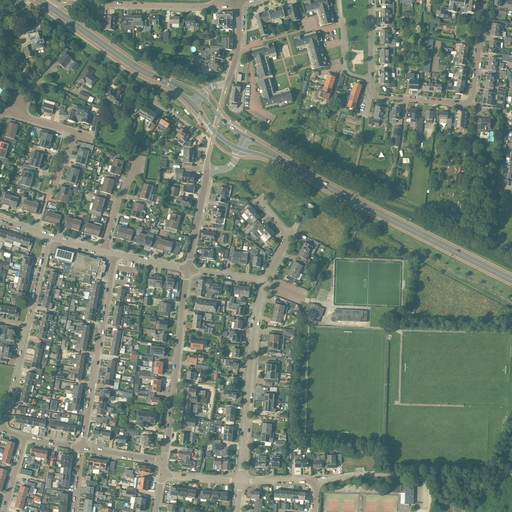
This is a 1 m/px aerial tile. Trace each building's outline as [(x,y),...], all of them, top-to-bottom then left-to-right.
[(316,0),(305,3),(307,13),(316,11),(317,10),(319,11),(323,26),(334,23),(333,18),(331,18),(328,7),(332,6),(330,0),(316,0)] [(389,0),(380,0),(381,5),(388,6),(388,8),(394,8),(394,3),(389,3),(389,0)] [(450,13),(456,13),(457,8),(461,9),(462,9),(464,9),(465,1),(461,0),(450,0),(449,8),(442,7),(441,17),(450,18),(450,13)] [(501,19),(502,15),(503,9),(500,9),(501,0),(494,0),(493,6),(494,6),(493,9),(497,10),(499,11),(498,18),(501,19)] [(511,0),(508,0),(506,10),(503,9),(502,15),(505,16),(506,11),(511,11),(511,0)] [(457,8),(456,13),(461,14),(461,16),(467,17),(468,14),(473,15),(475,2),(469,1),(469,3),(465,2),(465,1),(464,9),(462,9),(461,9),(457,8)] [(295,5),(255,16),(261,37),(268,35),(265,24),(271,22),(274,21),(276,22),(275,23),(276,25),(282,24),(281,21),(282,19),(285,18),(290,17),(292,23),(299,21),(295,5)] [(380,18),(389,18),(389,14),(394,14),(394,8),(388,8),(388,11),(381,11),(380,18)] [(225,14),(225,19),(225,20),(225,21),(224,21),(224,25),(225,25),(225,27),(222,27),(222,30),(233,29),(232,13),(225,14)] [(225,14),(216,14),(217,27),(220,27),(220,30),(222,30),(222,27),(225,27),(225,25),(224,25),(224,21),(225,21),(225,20),(225,19),(225,14)] [(101,25),(101,28),(103,28),(103,30),(107,30),(114,31),(115,21),(116,21),(116,19),(115,19),(115,17),(102,16),(98,16),(98,17),(97,25),(101,25)] [(134,16),(127,16),(127,17),(125,17),(124,27),(122,27),(122,34),(125,34),(127,34),(127,27),(129,27),(129,23),(134,23),(134,16)] [(134,16),(134,23),(134,26),(140,27),(140,28),(143,28),(143,27),(143,22),(141,22),(142,17),(134,16)] [(149,17),(149,25),(149,27),(146,27),(146,33),(151,33),(152,25),(159,25),(159,24),(160,24),(160,21),(159,21),(159,17),(149,17)] [(170,17),(169,24),(168,24),(168,29),(172,29),(172,24),(179,25),(179,18),(170,17)] [(186,26),(194,26),(194,28),(198,28),(198,22),(194,22),(195,18),(194,18),(194,19),(191,19),(191,18),(186,18),(186,26)] [(389,18),(380,18),(380,25),(388,25),(387,28),(394,28),(394,23),(389,23),(389,18)] [(380,38),(389,38),(389,34),(394,34),(394,28),(387,28),(387,31),(380,31),(380,38)] [(24,48),(27,59),(36,56),(35,50),(44,48),(43,44),(44,44),(45,42),(44,39),(42,39),(40,31),(33,33),(31,32),(29,33),(28,34),(27,34),(30,46),(24,48)] [(294,39),(297,49),(306,46),(307,45),(308,46),(308,47),(314,69),(326,66),(324,61),(326,61),(325,58),(324,58),(322,53),(323,53),(321,47),(319,48),(318,43),(322,41),(320,32),(315,33),(309,35),(309,36),(305,37),(305,36),(294,39)] [(210,44),(210,48),(221,49),(221,50),(232,50),(233,38),(224,38),(224,43),(221,43),(221,44),(217,43),(217,45),(210,44)] [(389,38),(380,38),(380,45),(387,45),(387,48),(396,48),(399,47),(399,43),(396,43),(389,43),(389,38)] [(456,52),(467,53),(468,47),(464,47),(465,45),(458,43),(456,52)] [(260,88),(266,108),(287,102),(287,104),(292,102),(289,91),(275,95),(274,96),(272,95),(273,94),(268,77),(270,76),(265,59),(265,58),(266,56),(267,57),(276,55),(273,45),(252,50),(258,70),(256,71),(258,75),(257,76),(258,80),(260,79),(261,82),(258,83),(259,88),(260,88)] [(63,56),(58,63),(64,69),(68,64),(71,67),(70,68),(74,71),(79,65),(75,62),(75,63),(72,60),(65,54),(69,50),(65,48),(60,54),(63,56)] [(380,58),(389,58),(389,54),(394,54),(395,48),(396,48),(387,48),(387,51),(380,51),(380,58)] [(210,61),(218,62),(218,59),(223,60),(224,53),(215,52),(214,55),(211,55),(210,61)] [(389,58),(380,58),(380,65),(387,65),(387,68),(394,68),(394,62),(389,62),(389,58)] [(454,58),(454,61),(458,62),(458,65),(465,66),(466,60),(454,58)] [(210,61),(210,68),(213,69),(212,72),(221,73),(222,66),(217,65),(218,62),(210,61)] [(93,72),(87,68),(79,80),(85,84),(86,82),(92,86),(96,80),(90,76),(93,72)] [(394,68),(387,68),(387,71),(380,71),(380,78),(388,78),(388,74),(394,74),(394,68)] [(407,79),(410,79),(409,90),(418,91),(418,82),(413,82),(414,75),(407,74),(407,79)] [(333,84),(335,78),(328,75),(326,81),(333,84)] [(388,78),(380,78),(380,85),(387,85),(387,87),(387,88),(394,88),(394,84),(394,82),(388,82),(388,78)] [(333,84),(326,81),(324,87),(332,89),(333,84)] [(494,82),(486,81),(486,82),(484,82),(484,85),(485,85),(485,87),(488,88),(487,89),(493,90),(494,85),(496,85),(496,83),(494,83),(494,82)] [(360,92),(362,86),(354,84),(352,89),(360,92)] [(231,103),(230,108),(237,109),(238,98),(239,98),(241,86),(234,85),(231,103)] [(332,89),(324,87),(320,86),(320,88),(318,88),(317,91),(330,95),(332,89)] [(360,92),(352,89),(351,95),(358,98),(360,92)] [(80,91),(78,98),(92,102),(94,98),(89,96),(90,94),(80,91)] [(106,99),(116,105),(114,108),(118,111),(123,103),(119,101),(123,95),(119,92),(117,94),(111,91),(106,99)] [(330,95),(317,91),(320,92),(318,98),(328,101),(330,95)] [(358,98),(351,95),(349,101),(356,103),(358,98)] [(483,98),(482,104),(490,105),(489,108),(491,108),(503,109),(504,106),(495,105),(495,106),(493,106),(494,100),(483,98)] [(356,103),(349,101),(348,104),(347,103),(346,106),(347,107),(354,109),(356,103)] [(44,103),(42,112),(52,115),(53,110),(57,111),(59,104),(55,103),(54,106),(44,103)] [(59,115),(63,116),(66,117),(67,113),(64,113),(66,107),(61,105),(59,115)] [(84,108),(76,105),(74,112),(69,111),(67,120),(75,123),(76,119),(79,120),(81,112),(83,112),(84,108)] [(81,112),(79,120),(82,120),(81,122),(90,125),(92,116),(88,114),(90,109),(89,109),(89,107),(86,106),(85,108),(84,108),(83,112),(81,112)] [(373,118),(372,125),(378,126),(379,119),(383,120),(383,118),(386,119),(387,109),(384,108),(376,106),(374,119),(373,118)] [(145,119),(150,111),(143,107),(138,115),(145,119)] [(390,113),(390,119),(399,120),(400,109),(393,108),(392,113),(390,113)] [(411,119),(411,122),(417,123),(416,131),(421,131),(422,120),(417,119),(417,117),(414,116),(415,110),(407,110),(406,118),(411,119)] [(157,115),(150,111),(145,119),(152,123),(157,115)] [(455,111),(455,118),(454,128),(466,129),(467,112),(455,111)] [(440,113),(439,120),(446,120),(446,124),(451,124),(452,116),(448,115),(448,114),(440,113)] [(477,122),(476,130),(480,130),(480,132),(486,133),(486,128),(489,129),(490,117),(487,117),(486,120),(482,120),(481,123),(477,122)] [(163,118),(158,126),(166,131),(171,123),(171,122),(170,121),(169,120),(168,121),(163,118)] [(6,130),(16,133),(18,126),(21,127),(22,123),(13,121),(12,124),(8,123),(6,130)] [(395,127),(392,146),(399,147),(401,127),(395,127)] [(41,140),(51,143),(53,136),(50,135),(50,132),(42,129),(41,132),(39,139),(41,140)] [(183,147),(189,147),(191,147),(191,144),(189,144),(189,143),(186,141),(190,135),(184,131),(185,130),(182,129),(182,130),(181,129),(176,136),(176,137),(175,139),(179,141),(177,143),(183,147)] [(4,140),(16,144),(17,140),(14,140),(16,133),(6,130),(4,137),(8,138),(7,141),(4,140)] [(0,149),(7,152),(9,145),(15,147),(16,144),(4,140),(3,143),(0,141),(0,149)] [(51,143),(41,140),(39,147),(33,145),(32,148),(41,151),(44,152),(45,149),(49,150),(51,143)] [(87,159),(89,155),(92,153),(94,147),(85,144),(83,150),(80,149),(77,156),(87,159)] [(193,157),(193,151),(191,150),(191,147),(189,147),(183,147),(184,147),(183,150),(183,156),(193,157)] [(41,151),(32,148),(32,152),(34,152),(32,159),(42,162),(44,155),(40,154),(41,151)] [(112,166),(122,169),(124,162),(120,161),(121,158),(113,155),(111,160),(113,162),(112,166)] [(87,159),(77,156),(76,163),(75,166),(87,170),(88,166),(86,166),(87,159)] [(193,157),(183,156),(183,166),(190,167),(190,163),(193,163),(193,157)] [(23,167),(32,170),(35,171),(36,168),(40,169),(42,162),(32,159),(30,163),(28,164),(28,165),(24,164),(23,167)] [(87,170),(75,166),(74,169),(70,168),(68,175),(78,178),(79,174),(82,175),(82,172),(86,173),(87,170)] [(122,169),(112,166),(110,173),(104,171),(103,174),(112,177),(116,178),(116,175),(120,176),(122,169)] [(32,170),(23,167),(22,167),(21,170),(23,171),(21,177),(22,178),(32,181),(34,174),(31,173),(32,170)] [(191,174),(183,173),(183,170),(176,169),(175,174),(179,174),(179,182),(182,182),(181,183),(194,184),(195,178),(195,176),(195,175),(194,174),(191,174)] [(103,185),(113,188),(115,181),(111,180),(112,177),(103,174),(102,178),(105,178),(103,185)] [(455,187),(462,188),(464,175),(456,174),(455,187)] [(65,185),(77,188),(79,184),(77,183),(78,178),(68,175),(66,182),(70,183),(69,186),(65,185)] [(30,188),(32,181),(22,178),(21,182),(18,183),(17,187),(26,190),(27,187),(30,188)] [(142,191),(154,195),(156,188),(157,185),(148,182),(147,185),(144,184),(142,191)] [(77,188),(65,185),(64,188),(61,187),(59,194),(69,197),(71,190),(77,191),(77,188)] [(94,193),(103,196),(106,197),(107,194),(111,195),(113,188),(103,185),(101,190),(100,190),(100,191),(95,190),(94,193)] [(218,188),(217,195),(226,197),(230,197),(232,186),(226,185),(225,189),(218,188)] [(182,192),(194,194),(195,188),(184,186),(182,192)] [(3,191),(0,200),(3,201),(2,204),(9,206),(12,196),(5,194),(6,192),(3,191)] [(139,201),(151,204),(152,201),(150,199),(152,194),(154,195),(142,191),(139,198),(139,201)] [(93,204),(103,207),(105,200),(102,199),(103,196),(94,193),(93,196),(95,197),(95,200),(92,199),(91,203),(93,204)] [(69,197),(59,194),(57,201),(60,202),(59,205),(68,207),(69,204),(67,203),(69,197)] [(226,197),(217,195),(215,202),(222,203),(222,207),(227,208),(228,204),(225,204),(226,197)] [(12,196),(9,206),(16,208),(17,205),(20,206),(22,197),(19,196),(19,198),(12,196)] [(22,197),(20,206),(23,207),(22,210),(29,212),(32,202),(25,200),(26,198),(22,197)] [(176,205),(180,206),(190,208),(192,200),(183,198),(178,197),(177,200),(176,205)] [(151,204),(139,201),(138,204),(134,203),(132,210),(142,213),(144,214),(146,207),(150,208),(151,204)] [(32,202),(29,212),(36,214),(37,211),(40,212),(43,203),(38,202),(37,204),(32,202)] [(309,203),(304,211),(309,214),(314,207),(309,203)] [(101,214),(103,207),(93,204),(91,211),(89,210),(88,213),(97,216),(98,213),(101,214)] [(214,209),(212,216),(222,218),(223,212),(227,212),(227,208),(222,207),(221,210),(214,209)] [(249,218),(249,219),(256,212),(251,207),(246,212),(243,209),(236,215),(239,218),(241,216),(246,221),(249,218)] [(45,222),(52,224),(55,214),(48,212),(48,210),(45,209),(43,218),(46,218),(45,222)] [(132,210),(130,217),(133,218),(132,221),(142,224),(143,217),(141,217),(142,213),(132,210)] [(169,221),(179,224),(181,217),(177,216),(178,212),(170,210),(169,213),(171,214),(169,221)] [(253,229),(258,225),(255,222),(260,218),(256,212),(249,219),(253,224),(251,226),(251,227),(248,229),(250,232),(252,230),(253,229)] [(55,214),(52,224),(59,226),(60,223),(63,223),(65,215),(62,214),(61,216),(55,214)] [(65,215),(63,223),(65,224),(64,228),(72,230),(74,220),(71,219),(72,217),(68,216),(65,215)] [(74,220),(72,230),(79,232),(80,228),(82,229),(86,217),(83,216),(81,222),(74,220)] [(222,218),(212,216),(212,220),(211,220),(211,222),(211,223),(220,225),(222,218)] [(86,217),(82,229),(85,230),(84,233),(91,236),(94,226),(88,224),(89,218),(86,217)] [(169,221),(167,227),(165,227),(164,230),(173,233),(173,230),(177,231),(179,224),(169,221)] [(99,234),(103,235),(105,226),(99,225),(99,224),(98,224),(95,223),(94,226),(91,236),(98,238),(99,234)] [(263,235),(270,229),(265,224),(260,228),(258,225),(253,229),(252,230),(255,233),(253,234),(258,239),(263,235)] [(117,238),(124,240),(127,230),(120,228),(120,226),(117,225),(114,233),(118,234),(117,238)] [(127,230),(124,240),(131,242),(132,238),(135,239),(138,227),(137,231),(127,228),(127,230)] [(144,246),(147,236),(141,234),(142,228),(138,227),(135,239),(137,240),(136,244),(144,246)] [(275,234),(270,229),(263,235),(267,240),(264,243),(267,246),(272,242),(269,239),(275,234)] [(201,240),(214,242),(216,233),(202,231),(201,240)] [(8,233),(5,242),(12,245),(13,242),(15,236),(8,233)] [(147,236),(144,246),(151,248),(152,244),(155,245),(157,236),(154,235),(153,238),(147,236)] [(15,236),(13,242),(21,244),(23,238),(15,236)] [(157,236),(155,245),(157,246),(156,249),(163,251),(166,241),(167,239),(160,237),(157,236)] [(23,238),(21,244),(20,247),(30,251),(32,244),(29,243),(30,241),(23,238)] [(166,241),(163,251),(170,253),(171,250),(174,251),(179,252),(182,244),(174,241),(173,243),(166,241)] [(301,250),(309,254),(313,256),(319,244),(317,242),(314,241),(313,243),(311,247),(305,243),(301,250)] [(228,250),(208,247),(208,250),(202,249),(201,254),(202,255),(202,256),(201,256),(201,259),(214,261),(214,256),(213,256),(213,252),(223,254),(222,259),(227,260),(228,250)] [(241,252),(234,250),(234,247),(231,247),(230,255),(229,258),(232,258),(232,263),(239,265),(241,252)] [(59,261),(62,249),(56,248),(53,260),(59,261)] [(59,261),(60,262),(65,263),(68,251),(62,249),(59,261)] [(241,252),(239,265),(246,266),(247,260),(250,261),(251,258),(252,249),(252,250),(248,250),(248,254),(241,253),(241,252)] [(252,249),(251,258),(254,258),(252,266),(260,268),(261,258),(255,257),(256,255),(257,255),(258,250),(252,249)] [(309,254),(301,250),(298,256),(303,259),(301,262),(307,266),(309,262),(309,261),(309,258),(308,257),(309,254)] [(72,263),(75,253),(68,251),(65,263),(71,265),(72,263)] [(72,263),(71,265),(69,274),(84,278),(90,280),(91,275),(95,260),(75,254),(75,253),(72,263)] [(24,266),(31,268),(32,261),(30,261),(30,258),(23,256),(22,259),(23,259),(21,265),(24,266)] [(95,260),(91,275),(101,278),(105,262),(95,260)] [(62,272),(69,274),(71,265),(65,263),(60,262),(59,264),(62,265),(61,267),(64,268),(63,272),(62,272)] [(291,269),(299,273),(302,267),(305,269),(307,266),(301,262),(299,265),(294,262),(291,269)] [(296,279),(299,273),(291,269),(288,275),(286,279),(300,286),(302,282),(296,279)] [(19,278),(28,280),(29,274),(22,272),(23,272),(20,271),(18,277),(19,277),(19,278)] [(56,280),(62,281),(63,279),(59,278),(60,274),(51,272),(49,278),(56,280)] [(148,286),(155,287),(156,275),(153,274),(153,277),(149,276),(148,286)] [(156,275),(155,287),(164,288),(165,282),(162,282),(163,278),(159,278),(160,275),(156,275)] [(165,282),(164,288),(164,290),(165,290),(165,289),(173,290),(173,292),(177,292),(178,284),(174,283),(175,280),(171,279),(171,277),(168,276),(167,282),(165,282)] [(20,284),(27,286),(28,280),(19,278),(17,283),(20,284)] [(48,284),(54,286),(57,286),(58,283),(64,284),(65,282),(62,281),(56,280),(49,278),(48,284)] [(197,297),(212,299),(213,292),(221,293),(222,285),(212,284),(213,282),(199,280),(197,297)] [(243,288),(236,287),(234,295),(235,295),(234,296),(238,297),(239,295),(242,296),(243,288)] [(243,288),(242,296),(244,296),(244,298),(248,298),(250,289),(243,288)] [(24,298),(25,292),(18,290),(17,296),(14,296),(14,299),(21,300),(21,297),(24,298)] [(93,291),(90,291),(86,290),(85,292),(89,293),(89,296),(98,298),(99,292),(93,291)] [(44,302),(50,303),(57,305),(59,305),(60,303),(51,301),(51,298),(45,296),(45,298),(44,302)] [(122,308),(129,309),(130,307),(122,306),(123,302),(116,301),(115,307),(122,308)] [(57,305),(50,303),(44,302),(42,308),(54,310),(55,307),(57,308),(57,307),(59,308),(60,305),(57,305)] [(87,308),(96,310),(97,304),(84,302),(83,304),(87,305),(87,308)] [(273,312),(283,314),(285,307),(287,308),(288,304),(280,302),(280,305),(275,304),(273,312)] [(159,312),(163,312),(169,313),(170,305),(164,304),(164,303),(160,303),(159,312)] [(238,308),(238,305),(229,303),(229,306),(232,306),(232,310),(237,311),(236,315),(243,316),(244,309),(238,308)] [(308,304),(305,310),(304,315),(303,317),(306,318),(314,321),(316,315),(322,317),(324,309),(319,307),(311,304),(311,305),(308,304)] [(16,309),(8,308),(7,314),(15,315),(16,313),(18,313),(20,305),(16,305),(16,309)] [(332,317),(331,318),(331,319),(331,320),(332,321),(333,322),(334,322),(335,322),(336,321),(360,322),(366,322),(367,311),(363,311),(334,310),(334,313),(332,313),(332,317)] [(273,312),(271,322),(281,324),(283,314),(273,312)] [(82,313),(81,316),(85,317),(85,320),(94,322),(95,316),(89,315),(82,313)] [(113,319),(127,321),(127,319),(120,318),(121,314),(114,313),(113,319)] [(44,314),(43,320),(56,323),(57,321),(52,320),(53,316),(44,314)] [(200,323),(200,320),(204,320),(205,319),(211,320),(212,315),(209,314),(206,314),(205,317),(201,316),(194,316),(193,322),(200,323)] [(242,322),(235,321),(234,320),(234,318),(228,317),(228,322),(235,323),(234,329),(241,330),(242,322)] [(160,324),(159,328),(167,329),(168,323),(164,322),(164,321),(160,321),(156,321),(156,324),(160,324)] [(204,323),(200,323),(193,322),(193,329),(199,329),(200,329),(204,330),(203,333),(212,334),(212,328),(207,328),(207,326),(204,326),(204,323)] [(4,335),(14,336),(15,331),(11,330),(11,327),(4,326),(3,329),(5,329),(4,335)] [(41,326),(40,332),(53,335),(54,333),(50,332),(50,328),(41,326)] [(268,342),(281,344),(281,343),(282,336),(284,337),(284,336),(293,336),(293,331),(284,330),(284,333),(274,332),(274,335),(269,335),(268,342)] [(89,333),(82,332),(76,331),(75,333),(82,335),(81,338),(88,339),(89,333)] [(115,331),(113,338),(127,340),(127,337),(123,336),(124,333),(121,332),(118,332),(115,331)] [(53,335),(40,332),(39,338),(43,339),(42,342),(51,344),(52,341),(48,340),(49,337),(53,338),(53,335)] [(230,332),(229,338),(232,338),(232,342),(240,343),(241,335),(235,335),(235,332),(230,332)] [(1,343),(9,345),(10,341),(13,342),(14,336),(4,335),(3,340),(1,340),(1,343)] [(156,342),(159,342),(165,343),(166,335),(160,335),(157,335),(156,342)] [(192,340),(191,348),(202,350),(203,342),(199,341),(199,340),(197,340),(197,341),(192,340)] [(51,344),(42,342),(41,345),(37,344),(36,350),(49,353),(49,351),(46,350),(47,346),(51,347),(51,344)] [(268,342),(268,349),(273,350),(272,353),(271,353),(280,354),(280,351),(281,351),(281,344),(268,342)] [(1,352),(11,354),(12,349),(9,348),(9,345),(1,343),(0,347),(2,347),(1,352)] [(111,349),(118,350),(118,351),(120,351),(124,352),(125,349),(121,348),(122,345),(112,343),(111,349)] [(165,348),(155,347),(151,346),(147,346),(146,357),(152,358),(153,355),(154,355),(154,356),(164,357),(165,348)] [(239,350),(235,350),(235,347),(229,346),(229,352),(232,353),(232,357),(239,358),(239,350)] [(35,356),(44,358),(45,355),(49,356),(49,353),(36,350),(35,356)] [(68,356),(65,355),(65,351),(62,350),(60,358),(68,359),(68,356)] [(1,352),(0,359),(0,361),(7,363),(7,359),(10,360),(11,354),(1,352)] [(190,356),(189,362),(192,362),(192,363),(196,364),(196,363),(197,360),(201,361),(202,356),(194,355),(194,356),(190,356)] [(33,362),(43,364),(44,358),(35,356),(33,362)] [(76,368),(83,369),(84,363),(77,362),(68,360),(70,361),(70,363),(74,364),(74,365),(74,368),(76,368)] [(230,369),(238,370),(238,363),(233,363),(234,360),(226,360),(226,366),(230,367),(230,369)] [(109,361),(108,367),(115,369),(117,369),(121,370),(122,370),(125,370),(125,367),(118,366),(118,363),(109,361)] [(35,372),(42,373),(43,370),(38,369),(40,363),(42,364),(43,364),(33,362),(32,367),(36,368),(35,372)] [(266,372),(276,373),(277,366),(279,366),(279,362),(272,362),(271,365),(266,364),(266,372)] [(195,369),(195,370),(195,373),(194,373),(188,372),(188,376),(187,376),(186,379),(187,379),(187,380),(190,380),(190,383),(195,383),(197,383),(197,382),(199,382),(199,378),(198,377),(198,374),(201,374),(201,370),(195,369)] [(26,379),(33,380),(41,383),(42,381),(36,379),(37,376),(41,377),(42,373),(35,372),(34,374),(28,373),(26,379)] [(266,372),(265,379),(270,379),(270,383),(278,383),(278,380),(276,380),(276,373),(266,372)] [(82,375),(69,373),(68,375),(71,375),(70,379),(74,380),(81,381),(81,380),(81,381),(82,380),(82,378),(81,377),(82,375)] [(237,378),(230,378),(228,377),(228,374),(221,374),(221,379),(227,380),(227,381),(230,381),(229,385),(237,386),(237,378)] [(41,383),(33,380),(26,379),(25,384),(31,386),(34,387),(34,384),(41,385),(41,383)] [(161,387),(149,386),(148,389),(148,391),(138,390),(138,394),(149,395),(149,392),(160,393),(161,387)] [(185,397),(207,399),(208,398),(196,397),(196,396),(201,397),(205,398),(206,391),(196,390),(193,390),(193,389),(186,388),(185,397)] [(220,392),(224,393),(224,398),(224,400),(231,400),(231,399),(236,399),(236,393),(228,393),(228,390),(220,389),(220,392)] [(107,398),(113,399),(114,397),(107,396),(108,392),(101,390),(100,397),(107,398)] [(73,398),(81,399),(82,393),(75,392),(72,392),(66,391),(66,393),(72,394),(71,398),(73,398)] [(263,402),(276,403),(276,402),(277,392),(269,391),(269,394),(264,394),(263,402)] [(28,398),(21,396),(20,402),(28,404),(27,407),(29,407),(30,405),(32,399),(28,398)] [(207,399),(185,397),(184,408),(200,409),(201,406),(190,405),(191,403),(197,404),(197,403),(207,404),(207,399)] [(276,403),(263,402),(262,412),(275,413),(275,409),(276,403)] [(79,411),(80,405),(73,404),(68,403),(67,411),(72,412),(72,410),(79,411)] [(98,409),(111,411),(112,408),(107,408),(108,407),(105,407),(106,404),(99,403),(98,409)] [(226,415),(234,416),(235,409),(227,408),(225,408),(225,406),(219,405),(219,408),(223,409),(223,410),(223,415),(226,415)] [(15,423),(21,424),(23,414),(23,413),(24,408),(18,406),(17,411),(21,411),(20,417),(16,416),(15,423)] [(184,408),(183,418),(190,419),(191,412),(200,413),(200,409),(184,408)] [(137,422),(155,424),(156,413),(138,411),(137,422)] [(32,419),(28,418),(27,425),(33,426),(35,412),(33,412),(32,419)] [(59,417),(59,414),(57,414),(56,420),(55,420),(55,423),(52,422),(51,429),(57,430),(59,417)] [(64,422),(63,431),(69,432),(71,419),(72,415),(69,415),(68,423),(64,422)] [(72,415),(71,419),(69,432),(75,433),(76,427),(72,426),(73,423),(74,420),(77,420),(78,416),(72,415)] [(183,418),(182,426),(188,427),(192,427),(194,427),(195,420),(190,419),(183,418)] [(194,433),(208,435),(209,430),(210,423),(210,422),(203,421),(196,420),(195,420),(194,427),(194,430),(194,433)] [(261,424),(261,431),(271,432),(272,425),(274,425),(275,421),(267,421),(266,424),(261,424)] [(114,434),(115,428),(111,428),(110,431),(106,430),(104,440),(110,441),(111,434),(114,434)] [(271,432),(261,431),(260,438),(265,439),(265,442),(260,442),(273,443),(274,432),(271,432)] [(121,444),(125,445),(125,444),(126,438),(127,439),(128,434),(125,434),(124,436),(119,435),(118,442),(121,443),(121,444)] [(141,436),(140,446),(144,446),(144,447),(153,448),(154,442),(153,442),(154,437),(145,436),(141,436)] [(13,448),(15,444),(7,441),(7,440),(2,439),(1,441),(7,443),(6,446),(13,448)] [(231,457),(232,449),(225,448),(222,448),(222,445),(215,444),(215,450),(222,451),(221,456),(225,456),(231,457)] [(35,457),(36,450),(31,449),(30,456),(28,456),(27,461),(30,462),(31,456),(35,457)] [(190,462),(190,461),(191,453),(192,453),(193,449),(188,449),(187,452),(179,451),(178,458),(183,459),(183,460),(182,460),(183,460),(183,461),(190,462)] [(11,454),(0,450),(0,453),(3,454),(2,458),(10,460),(11,454)] [(269,455),(259,454),(258,467),(265,467),(266,462),(269,462),(269,455)] [(302,468),(301,461),(301,456),(296,457),(296,454),(291,454),(291,460),(295,460),(295,461),(295,468),(302,468)] [(269,455),(269,462),(272,463),(271,468),(279,468),(279,466),(280,466),(280,463),(279,463),(280,456),(269,455)] [(327,460),(326,460),(326,463),(327,463),(327,469),(335,468),(335,461),(338,461),(338,463),(341,463),(341,455),(331,455),(331,456),(327,456),(327,460)] [(313,459),(314,469),(322,469),(321,462),(325,462),(325,456),(316,456),(316,459),(313,459)] [(224,462),(221,462),(221,459),(214,458),(214,464),(220,465),(220,470),(230,471),(230,463),(224,462)] [(182,460),(181,468),(191,469),(192,462),(190,461),(190,462),(183,461),(183,460),(182,460)] [(101,461),(100,467),(99,471),(103,471),(103,470),(105,471),(105,472),(108,473),(109,466),(106,465),(107,462),(101,461)] [(135,470),(139,471),(139,473),(150,474),(151,467),(140,466),(140,468),(136,467),(135,470)] [(147,492),(148,485),(136,483),(135,489),(127,487),(127,491),(136,493),(137,489),(138,489),(138,490),(147,492)] [(86,494),(93,494),(93,495),(98,495),(102,496),(103,493),(93,492),(94,488),(95,489),(95,485),(93,485),(87,484),(86,487),(86,494)] [(177,496),(178,489),(179,487),(176,486),(176,488),(170,487),(168,499),(176,501),(177,496)] [(400,486),(393,486),(393,489),(400,489),(400,492),(404,492),(405,493),(404,504),(413,505),(414,486),(400,486)] [(178,489),(177,496),(186,498),(187,490),(188,488),(184,488),(184,489),(178,489)] [(188,490),(187,490),(186,498),(186,500),(186,501),(187,502),(189,502),(190,502),(191,502),(192,501),(192,499),(195,499),(197,499),(198,495),(196,494),(196,492),(196,491),(196,490),(193,489),(193,491),(188,490)] [(210,492),(210,490),(207,490),(207,492),(201,492),(201,494),(199,493),(198,495),(197,499),(200,499),(209,500),(210,492)] [(25,497),(27,494),(19,491),(17,497),(27,500),(27,498),(25,497)] [(210,492),(209,500),(218,501),(218,493),(218,491),(216,491),(215,493),(210,492)] [(218,493),(218,501),(227,501),(228,494),(227,494),(227,492),(224,492),(224,493),(218,493)] [(254,509),(261,510),(262,496),(259,496),(260,492),(251,492),(250,498),(257,499),(256,502),(255,502),(254,509)] [(299,493),(298,500),(309,501),(310,494),(299,493)] [(48,499),(48,502),(54,503),(59,504),(59,507),(66,507),(67,501),(60,500),(55,500),(48,499)] [(84,506),(96,507),(96,508),(101,508),(102,505),(97,505),(94,504),(92,504),(92,501),(85,500),(84,506)] [(16,503),(14,508),(22,510),(21,511),(23,511),(26,511),(27,510),(22,509),(23,505),(16,503)]
